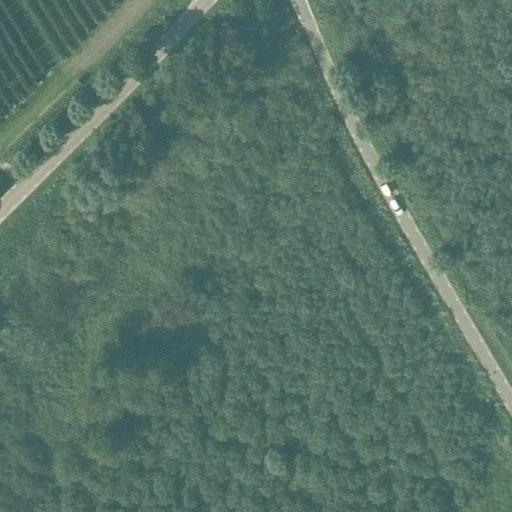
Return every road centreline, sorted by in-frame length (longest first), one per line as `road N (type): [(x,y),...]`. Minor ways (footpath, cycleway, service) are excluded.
road 1 (unclassified): [(511,408),(345,112),(296,0)]
road 2 (unclassified): [(0,212),(206,0)]
